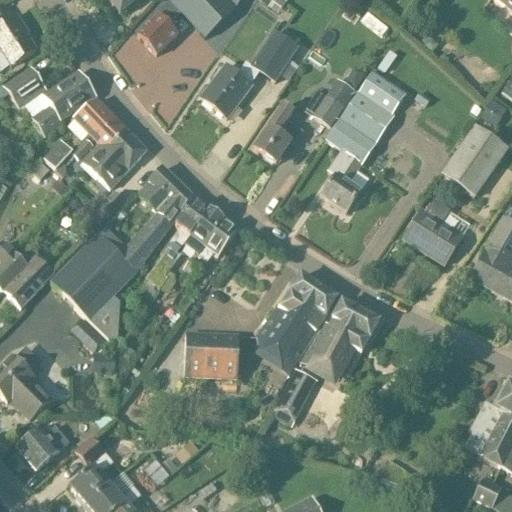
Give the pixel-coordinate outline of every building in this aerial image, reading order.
[(103,0),(119,19),(142,0),(103,0)] [(156,19),(136,40),(156,59),(176,39),(166,29),(178,17),(203,45),(235,14),(244,0),(162,0),(170,8),(158,20),(156,19)] [(511,0),(494,0),(511,14),(511,0)] [(21,33),(23,31),(15,19),(10,22),(2,10),(0,11),(0,55),(10,71),(35,55),(21,33)] [(297,53),(273,36),(249,71),(274,88),(297,53)] [(388,56),(378,71),(386,76),(396,61),(388,56)] [(200,104),(224,122),(256,81),(243,70),(236,80),(225,72),(200,104)] [(363,79),(353,72),(343,87),(353,94),(363,79)] [(28,77),(5,93),(15,107),(38,91),(28,77)] [(62,129),(60,126),(91,104),(94,102),(78,78),(78,77),(43,101),(49,111),(30,123),(44,142),(62,129)] [(391,120),(405,100),(372,77),(358,99),(340,125),(326,146),(340,156),(326,176),(334,181),(320,201),(345,218),(346,219),(361,197),(349,189),(376,149),(393,122),(391,120)] [(511,80),(504,93),(505,93),(501,99),(511,106),(511,80)] [(303,115),(312,121),(331,134),(354,97),(336,84),(325,100),(316,94),(303,115)] [(493,103),(481,121),(495,130),(507,112),(493,103)] [(72,125),(99,151),(103,155),(123,136),(93,107),(72,125)] [(292,118),(282,111),(252,154),(274,169),(288,147),(277,139),(292,118)] [(474,203),(507,155),(473,132),(440,180),(474,203)] [(103,155),(99,151),(81,169),(108,195),(125,177),(144,158),(123,136),(103,155)] [(85,143),(71,157),(77,163),(92,149),(85,143)] [(60,146),(42,164),(54,175),(71,157),(60,146)] [(136,199),(154,219),(118,263),(133,279),(160,243),(190,202),(160,173),(136,199)] [(97,214),(108,223),(109,224),(124,207),(112,196),(106,203),(99,196),(89,207),(97,214)] [(425,216),(422,214),(402,245),(444,270),(460,243),(440,230),(449,215),(433,205),(425,216)] [(184,247),(208,215),(196,206),(173,238),(184,247)] [(90,243),(108,223),(97,214),(80,234),(90,243)] [(183,248),(199,260),(222,227),(208,215),(184,247),(183,248)] [(511,227),(501,222),(468,284),(511,308),(511,227)] [(236,237),(222,227),(199,260),(198,262),(205,267),(212,259),(217,263),(236,237)] [(134,279),(133,279),(118,263),(97,240),(50,289),(118,355),(119,308),(113,303),(134,279)] [(0,295),(2,297),(25,270),(1,249),(0,249),(0,295)] [(195,265),(191,261),(183,273),(187,276),(195,265)] [(32,263),(25,270),(2,297),(21,313),(50,279),(32,263)] [(202,269),(195,265),(187,276),(194,281),(202,269)] [(336,304),(299,280),(256,345),(293,369),(336,304)] [(196,299),(191,295),(177,315),(182,319),(196,299)] [(376,327),(341,307),(330,331),(324,329),(308,359),(347,381),(376,327)] [(103,346),(91,334),(79,346),(91,358),(103,346)] [(236,387),(236,341),(184,340),(182,384),(236,387)] [(115,388),(135,359),(127,353),(121,363),(116,359),(115,388)] [(114,377),(114,358),(94,357),(93,376),(114,377)] [(12,362),(0,374),(0,401),(6,408),(9,405),(29,425),(50,405),(30,385),(32,383),(12,362)] [(316,386),(294,375),(270,421),(292,433),(316,386)] [(471,457),(496,471),(510,451),(511,446),(511,390),(508,388),(494,413),(485,409),(469,438),(479,443),(471,457)] [(58,457),(68,449),(54,432),(44,440),(39,434),(16,453),(35,477),(58,457)] [(83,511),(108,490),(99,479),(112,468),(103,458),(90,442),(72,457),(86,473),(90,469),(92,471),(70,491),(76,498),(75,502),(83,511)] [(198,455),(190,445),(183,452),(191,461),(198,455)] [(509,478),(511,473),(511,446),(510,451),(496,471),(509,478)] [(413,482),(387,463),(380,484),(408,495),(413,482)] [(123,477),(108,490),(83,511),(127,511),(139,501),(131,491),(133,489),(123,477)] [(501,493),(492,489),(494,485),(484,481),(482,485),(481,484),(471,507),(483,511),(511,511),(511,501),(500,496),(501,493)] [(314,511),(308,501),(286,511),(314,511)]
